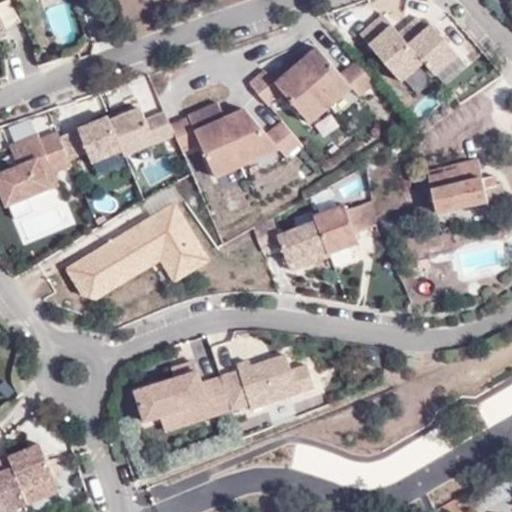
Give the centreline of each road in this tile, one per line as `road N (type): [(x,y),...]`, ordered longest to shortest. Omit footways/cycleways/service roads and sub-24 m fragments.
road 1 (residential): [(511,314),(462,335),(406,340),(255,320),(181,331),(106,364)]
road 2 (residential): [(0,104),(290,0)]
